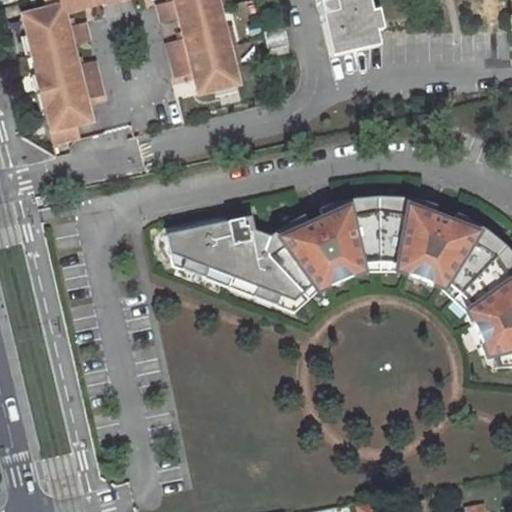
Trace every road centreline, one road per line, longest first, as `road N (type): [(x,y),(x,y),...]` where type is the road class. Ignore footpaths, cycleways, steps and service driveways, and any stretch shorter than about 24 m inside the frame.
road 1 (residential): [(0,187),(287,117),(317,93),(382,78),(511,72)]
road 2 (tertiary): [(0,382),(31,511)]
